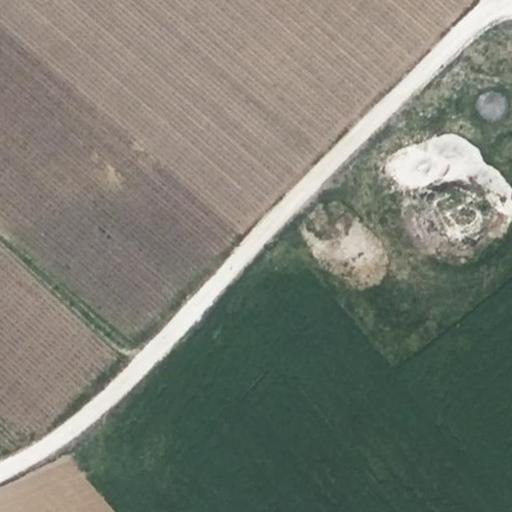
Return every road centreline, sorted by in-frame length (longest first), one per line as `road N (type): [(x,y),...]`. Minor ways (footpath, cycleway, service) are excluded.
road 1 (track): [(502,0),(399,93),(113,392),(0,472)]
road 2 (track): [(0,224),(150,354)]
